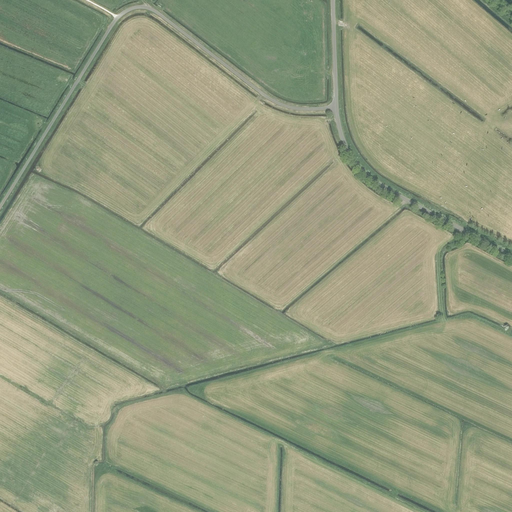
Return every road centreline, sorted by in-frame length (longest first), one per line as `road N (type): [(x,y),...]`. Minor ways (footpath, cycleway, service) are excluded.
road 1 (unclassified): [(0,206),(111,25),(129,10),(159,16),(271,101),(336,108)]
road 2 (unclassified): [(511,255),(364,173),(340,135),(336,108)]
